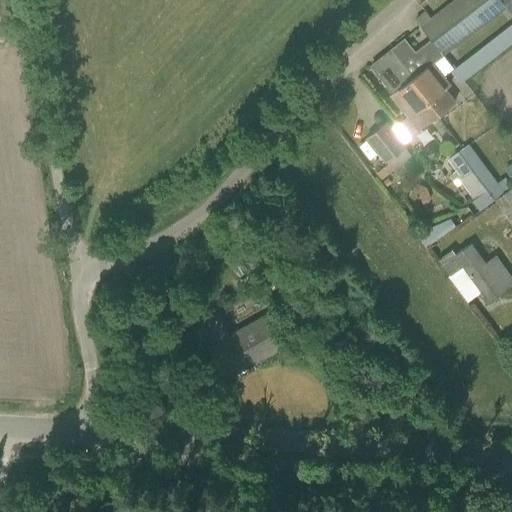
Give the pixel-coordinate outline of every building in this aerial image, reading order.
[(425,12),(415,20),(442,54),(504,7),(499,0),(453,0),(430,18),(425,12)] [(511,0),(511,1),(511,21),(450,70),(460,83),(511,41),(511,0)] [(408,119),(411,116),(416,112),(426,125),(454,102),(444,90),(449,86),(430,62),(425,66),(404,40),(371,66),(393,93),(390,96),(408,119)] [(367,137),(386,161),(404,147),(385,123),(367,137)] [(479,196),(485,204),(494,199),(495,200),(511,189),(510,188),(503,193),(467,144),(446,160),(475,199),(479,196)] [(511,190),(511,189),(495,200),(504,212),(511,206),(511,190)] [(430,229),(417,235),(426,247),(437,239),(430,229)] [(462,265),(488,301),(511,284),(511,280),(495,256),(484,264),(470,243),(449,258),(457,269),(462,265)] [(127,328),(140,344),(174,316),(161,301),(127,328)] [(208,348),(225,378),(282,346),(265,316),(229,336),(217,314),(199,324),(211,346),(208,348)] [(511,328),(506,327),(501,332),(503,339),(510,340),(511,337),(511,328)]
